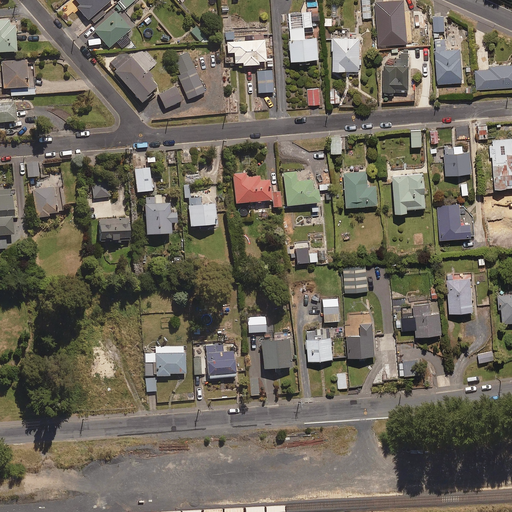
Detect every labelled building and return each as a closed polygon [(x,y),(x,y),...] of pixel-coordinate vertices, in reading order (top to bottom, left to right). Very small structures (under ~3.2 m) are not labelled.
[(87,21),(112,0),(74,0),(80,6),(77,9),(87,21)] [(120,0),(117,3),(124,11),(135,0),(120,0)] [(372,18),(370,0),(361,0),(363,19),(372,18)] [(378,47),(407,45),(404,0),(375,2),(378,47)] [(428,12),(415,11),(413,28),(427,29),(428,12)] [(116,12),(94,30),(109,48),(116,41),(123,49),(132,42),(125,34),(131,29),(116,12)] [(313,34),(311,12),(289,14),(291,63),(318,61),(317,39),(305,39),(305,35),(313,34)] [(444,16),(433,17),(434,32),(445,31),(444,16)] [(332,18),(324,18),(324,27),(333,26),(332,18)] [(9,19),(0,19),(0,53),(18,52),(16,25),(10,26),(9,19)] [(205,37),(196,27),(191,31),(200,42),(205,37)] [(234,32),(225,32),(226,40),(234,40),(234,32)] [(359,38),(332,38),(332,72),(360,72),(359,38)] [(464,83),(462,49),(446,51),(445,39),(434,39),(437,85),(464,83)] [(267,62),(265,40),(228,42),(228,53),(235,52),(236,64),(243,64),(243,67),(260,66),(259,63),(267,62)] [(395,58),(395,66),(383,65),(383,93),(408,93),(409,51),(402,51),(401,58),(395,58)] [(205,92),(188,52),(174,58),(180,73),(178,74),(189,99),(205,92)] [(147,74),(132,56),(114,71),(142,103),(154,94),(153,92),(159,87),(152,79),(155,76),(150,71),(147,74)] [(32,60),(2,62),(4,89),(10,89),(11,96),(35,95),(32,60)] [(489,70),(475,71),(476,91),(511,88),(511,66),(489,68),(489,70)] [(272,70),(257,71),(258,94),(273,93),(272,70)] [(182,101),(176,87),(159,95),(166,109),(182,101)] [(320,88),(307,88),(308,107),(320,106),(320,88)] [(340,89),(332,89),(331,103),(339,104),(340,89)] [(0,122),(16,121),(15,101),(0,102),(0,122)] [(487,125),(479,126),(480,140),(488,139),(487,125)] [(421,130),(411,130),(411,148),(422,147),(421,130)] [(439,144),(438,131),(430,132),(432,145),(439,144)] [(342,137),(330,137),(330,156),(342,156),(342,137)] [(493,146),(489,146),(490,158),(492,158),(495,191),(511,189),(511,138),(492,140),(493,146)] [(462,146),(454,147),(454,145),(444,146),(447,177),(472,175),(470,153),(463,154),(462,146)] [(39,176),(38,162),(27,163),(28,177),(39,176)] [(152,191),(151,167),(135,168),(137,192),(152,191)] [(217,180),(216,169),(190,172),(191,183),(217,180)] [(284,172),(287,206),(320,203),(319,189),(314,190),(313,180),(298,181),(297,171),(284,172)] [(248,176),(248,172),(234,173),(236,204),(273,201),(274,207),(282,207),(281,191),(271,192),(270,180),(261,180),(260,175),(248,176)] [(379,207),(378,187),(368,187),(367,172),(344,173),(346,209),(379,207)] [(408,211),(427,209),(424,174),(392,177),(395,216),(408,215),(408,211)] [(111,196),(109,179),(92,181),(94,198),(111,196)] [(61,186),(33,189),(36,218),(49,217),(49,214),(57,213),(57,210),(63,209),(61,186)] [(12,218),(15,217),(12,188),(0,189),(0,248),(7,248),(6,236),(14,235),(12,218)] [(171,203),(163,203),(163,193),(155,194),(155,195),(146,196),(147,235),(172,235),(172,223),(178,223),(178,212),(171,213),(171,203)] [(202,197),(189,198),(191,226),(218,224),(216,204),(202,205),(202,197)] [(472,239),(471,225),(461,225),(460,205),(438,207),(440,241),(472,239)] [(131,241),(129,218),(99,219),(101,243),(131,241)] [(297,264),(309,263),(308,248),(296,249),(297,264)] [(310,254),(311,263),(318,262),(317,253),(310,254)] [(367,269),(344,270),(345,293),(368,292),(367,269)] [(473,314),(471,275),(465,275),(465,279),(460,280),(459,274),(447,275),(450,315),(473,314)] [(501,310),(502,325),(511,323),(511,294),(497,296),(498,310),(501,310)] [(338,298),(321,299),(323,323),(340,322),(338,298)] [(417,339),(442,336),(439,314),(432,315),(430,304),(413,306),(415,318),(396,320),(397,329),(403,328),(403,332),(416,331),(417,339)] [(265,316),(247,317),(248,333),(266,332),(265,316)] [(361,336),(347,337),(348,360),(375,358),(373,324),(360,325),(361,336)] [(323,339),(323,334),(316,335),(316,331),(306,331),(308,362),(333,361),(331,339),(323,339)] [(261,341),(264,369),(293,367),(290,339),(261,341)] [(235,378),(232,352),(223,353),(222,344),(205,345),(209,381),(235,378)] [(187,374),(185,346),(152,348),(152,354),(144,354),(146,392),(156,392),(155,378),(169,377),(169,375),(187,374)] [(113,364),(111,364),(110,358),(104,359),(102,350),(92,352),(94,367),(90,368),(92,383),(116,379),(113,364)] [(494,361),(493,352),(478,354),(479,364),(494,361)] [(419,361),(399,362),(400,377),(420,376),(419,361)] [(348,389),(347,372),(336,373),(337,389),(348,389)]
